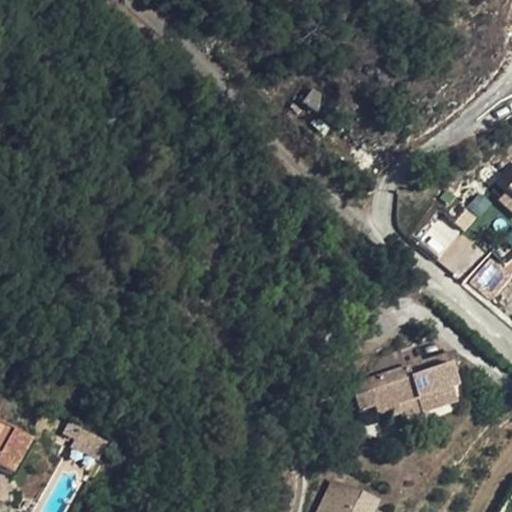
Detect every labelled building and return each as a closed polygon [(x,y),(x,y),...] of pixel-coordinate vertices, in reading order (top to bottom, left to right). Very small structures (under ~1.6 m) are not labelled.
[(511,186),(499,198),(511,213),(511,186)] [(511,279),(511,278),(491,263),(473,285),(494,302),(511,279)] [(406,364),(401,349),(367,365),(370,371),(355,376),(357,384),(351,386),(359,411),(374,406),(378,420),(399,414),(401,413),(399,406),(416,400),(420,414),(456,402),(452,389),(458,387),(452,367),(451,365),(412,378),(408,368),(407,368),(406,364)] [(459,365),(455,353),(421,364),(419,360),(406,364),(407,368),(408,368),(412,378),(451,365),(452,367),(459,365)] [(420,414),(416,400),(399,406),(401,413),(399,414),(400,420),(420,414)] [(29,441),(0,424),(0,470),(10,476),(29,441)] [(79,431),(69,426),(64,436),(73,441),(79,431)] [(103,448),(78,434),(71,448),(95,462),(103,448)] [(375,511),(381,502),(330,479),(317,511),(375,511)]
